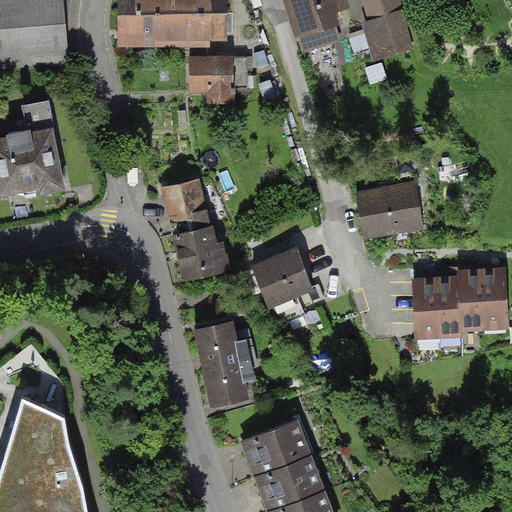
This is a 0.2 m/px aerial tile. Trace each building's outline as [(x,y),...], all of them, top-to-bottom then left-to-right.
[(0,0),(0,54),(69,50),(65,0),(0,0)] [(230,0),(113,0),(114,50),(232,47),(230,0)] [(337,0),(285,0),(296,33),(343,18),(337,0)] [(395,0),(354,0),(376,73),(414,62),(395,0)] [(248,57),(189,55),(188,89),(247,90),(248,57)] [(68,180),(50,99),(24,104),(30,129),(0,135),(0,192),(1,195),(68,180)] [(204,176),(160,186),(168,223),(212,213),(204,176)] [(413,179),(360,186),(368,240),(420,233),(413,179)] [(212,213),(168,223),(182,283),(226,272),(212,213)] [(298,248),(253,262),(267,305),(312,291),(298,248)] [(509,272),(484,273),(487,332),(511,331),(509,272)] [(484,273),(460,274),(463,333),(487,332),(484,273)] [(460,274),(436,275),(438,335),(463,333),(460,274)] [(436,275),(411,276),(414,336),(438,335),(436,275)] [(232,316),(193,324),(211,411),(250,403),(232,316)] [(96,511),(74,410),(27,390),(0,462),(0,511),(96,511)] [(242,445),(256,482),(312,460),(299,424),(242,445)] [(256,482),(267,511),(286,511),(326,497),(312,460),(256,482)] [(286,511),(331,511),(326,497),(286,511)]
